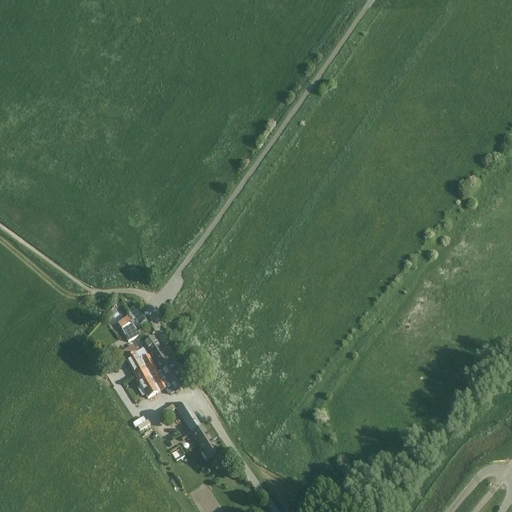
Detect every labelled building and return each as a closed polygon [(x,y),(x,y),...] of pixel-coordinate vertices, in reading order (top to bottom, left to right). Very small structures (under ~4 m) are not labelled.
[(136,328),(146,321),(135,307),(128,312),(129,319),(136,328)] [(128,343),(139,337),(138,335),(136,331),(132,324),(121,330),(128,343)] [(161,371),(170,365),(152,338),(143,344),(161,371)] [(146,370),(154,366),(148,356),(146,357),(143,350),(138,353),(134,345),(122,352),(126,360),(125,360),(135,377),(144,371),(142,367),(144,366),(146,370)] [(110,371),(107,364),(102,367),(105,374),(110,371)] [(170,365),(161,371),(171,387),(165,391),(167,394),(170,396),(174,393),(175,394),(184,388),(170,365)] [(154,366),(146,370),(160,393),(167,388),(154,366)] [(144,371),(135,377),(148,399),(158,394),(144,371)] [(192,435),(191,436),(207,461),(219,453),(203,428),(202,428),(186,404),(176,411),(192,435)]
